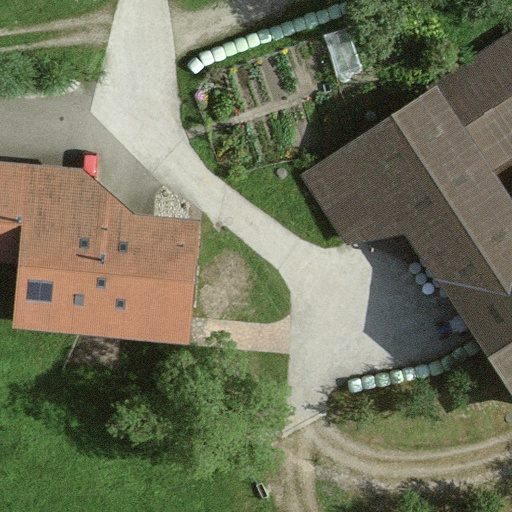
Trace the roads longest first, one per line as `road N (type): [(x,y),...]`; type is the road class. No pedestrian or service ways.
road 1 (track): [(340,293),(160,144),(143,80),(144,0)]
road 2 (track): [(0,41),(141,25)]
